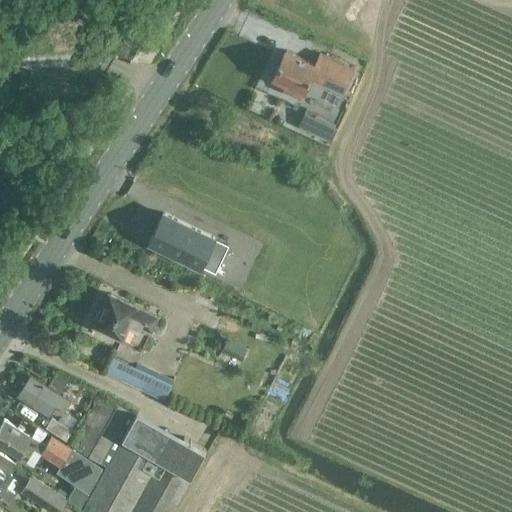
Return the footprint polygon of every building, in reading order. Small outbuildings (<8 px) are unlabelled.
[(334,90),(346,63),(320,51),(315,64),(286,50),(274,77),(291,85),(290,88),(303,94),(310,78),(334,90)] [(297,128),(328,143),(336,125),(305,110),(297,128)] [(162,212),(149,240),(215,272),(228,244),(162,212)] [(95,323),(122,335),(126,324),(138,330),(141,323),(149,326),(154,314),(109,293),(95,323)] [(236,320),(230,335),(197,319),(176,364),(178,365),(172,380),(137,365),(142,351),(119,341),(114,355),(112,354),(106,369),(123,379),(152,391),(153,389),(173,398),(177,388),(202,399),(203,396),(265,425),(300,349),(236,320)] [(57,368),(49,381),(61,389),(70,376),(57,368)] [(17,395),(49,415),(55,406),(62,410),(69,400),(30,375),(17,395)] [(105,466),(135,412),(99,392),(69,444),(105,466)] [(81,509),(87,511),(171,511),(205,449),(136,410),(135,412),(105,466),(81,509)] [(72,429),(57,419),(51,415),(45,426),(66,440),(68,436),(72,439),(76,432),(72,429)] [(51,434),(50,435),(44,431),(38,440),(31,436),(32,435),(2,417),(0,420),(0,444),(26,461),(33,449),(39,453),(59,465),(55,471),(87,492),(103,467),(73,447),(51,434)] [(10,472),(14,464),(16,462),(13,460),(0,451),(0,496),(8,502),(15,491),(6,485),(13,474),(10,472)] [(57,511),(67,496),(31,475),(22,490),(57,511)]
